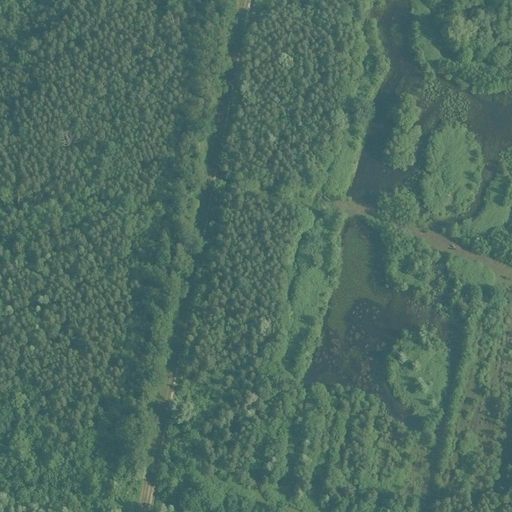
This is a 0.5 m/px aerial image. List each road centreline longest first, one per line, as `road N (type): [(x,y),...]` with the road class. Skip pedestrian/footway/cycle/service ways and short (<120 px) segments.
road 1 (track): [(142,511),(244,0)]
road 2 (track): [(0,478),(176,511)]
road 3 (track): [(208,180),(346,206)]
